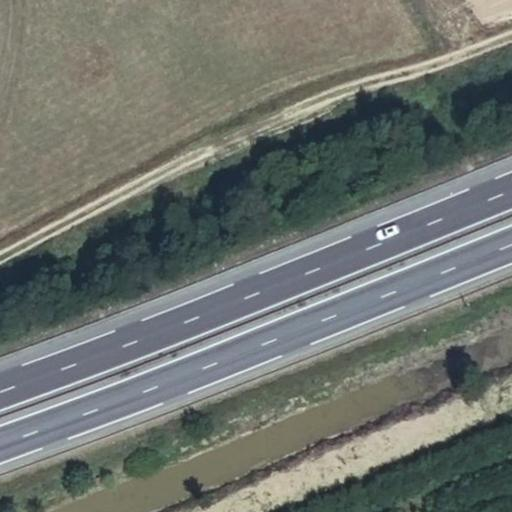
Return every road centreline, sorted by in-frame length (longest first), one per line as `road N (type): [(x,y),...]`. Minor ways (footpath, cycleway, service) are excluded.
road 1 (track): [(511,29),(471,39),(450,68),(350,88),(196,151),(0,262)]
road 2 (trunk): [(0,449),(511,241)]
road 3 (trunk): [(511,188),(0,389)]
